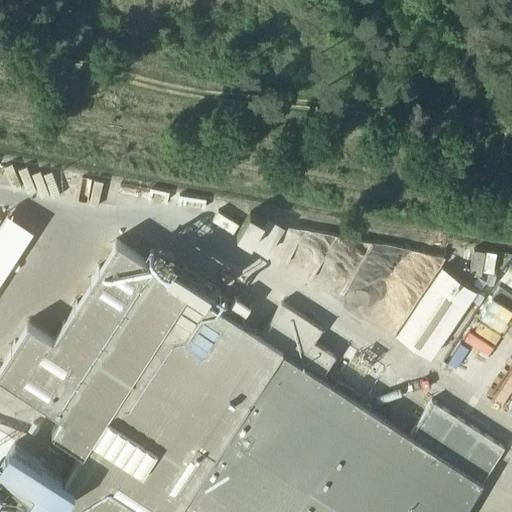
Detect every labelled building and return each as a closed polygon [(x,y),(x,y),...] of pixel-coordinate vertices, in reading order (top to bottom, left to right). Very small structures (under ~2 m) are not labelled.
[(217,210),(212,219),(235,234),(236,233),(250,242),(249,244),(267,254),(284,226),(266,216),(263,220),(249,211),(241,224),(217,210)] [(12,214),(0,231),(0,285),(37,231),(12,214)] [(461,511),(504,446),(431,399),(410,432),(322,376),(335,354),(313,340),(322,327),(281,301),(260,333),(114,240),(51,338),(26,321),(0,361),(0,376),(61,415),(50,431),(82,451),(42,511),(461,511)] [(158,245),(149,259),(164,268),(173,254),(158,245)] [(471,249),(467,273),(492,277),(496,254),(471,249)] [(499,278),(511,286),(511,259),(499,278)] [(431,356),(477,290),(441,265),(395,332),(431,356)] [(511,308),(511,292),(500,284),(480,315),(500,328),(511,308)] [(242,318),(250,304),(235,296),(227,309),(242,318)] [(499,333),(475,318),(471,315),(441,363),(471,382),(501,334),(499,333)] [(384,368),(349,345),(331,374),(365,396),(384,368)] [(40,459),(12,503),(26,511),(37,511),(62,474),(40,459)]
